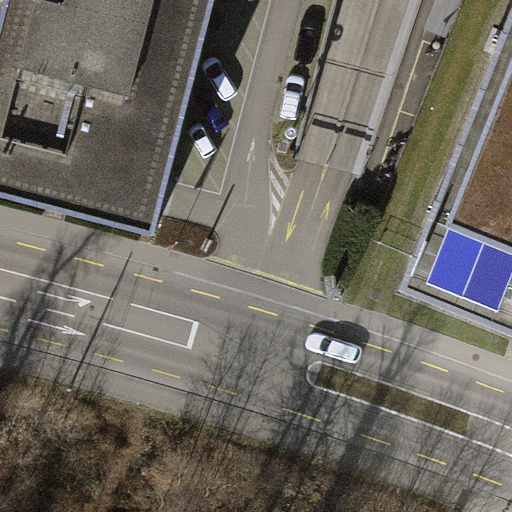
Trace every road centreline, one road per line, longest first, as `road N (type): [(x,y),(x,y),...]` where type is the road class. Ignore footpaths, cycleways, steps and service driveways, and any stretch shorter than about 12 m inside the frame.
road 1 (tertiary): [(250,345),(324,406),(511,473)]
road 2 (tertiary): [(511,413),(345,353),(250,345)]
road 3 (tertiary): [(0,281),(250,345)]
